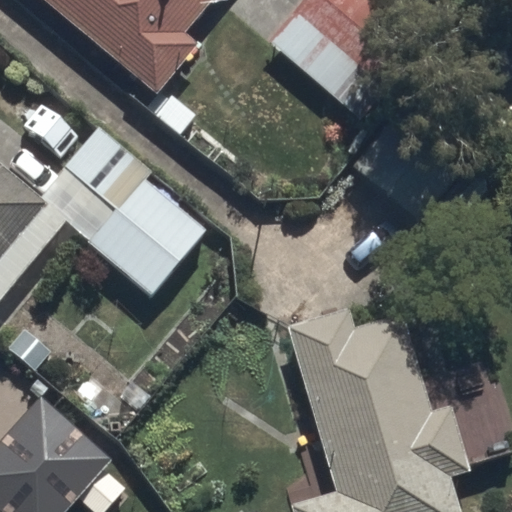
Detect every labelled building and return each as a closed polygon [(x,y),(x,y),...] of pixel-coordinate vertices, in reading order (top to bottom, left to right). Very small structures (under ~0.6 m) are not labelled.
[(50,0),(158,92),(200,43),(185,31),(211,0),(50,0)] [(380,0),(302,0),(270,43),(350,105),(413,25),(380,0)] [(27,87),(5,112),(48,149),(70,124),(27,87)] [(66,165),(114,206),(87,236),(153,292),(207,228),(148,178),(153,171),(100,126),(66,165)] [(0,294),(62,220),(45,205),(49,201),(0,160),(0,294)] [(462,511),(451,474),(470,469),(453,404),(432,410),(416,352),(404,312),(355,326),(349,305),(287,323),(335,488),(292,501),(295,511),(462,511)] [(0,511),(66,511),(114,459),(112,456),(43,391),(0,435),(0,511)]
